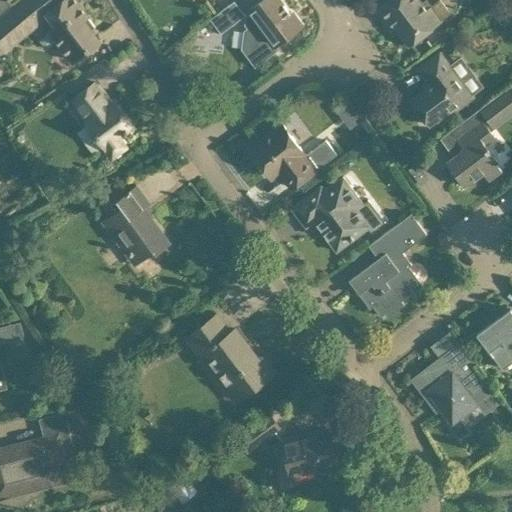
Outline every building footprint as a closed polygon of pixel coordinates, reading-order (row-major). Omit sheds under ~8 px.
[(5,0),(0,0),(0,14),(11,7),(5,0)] [(0,43),(6,51),(29,31),(44,19),(28,0),(19,0),(11,7),(0,14),(0,43)] [(64,0),(55,7),(47,13),(47,14),(53,10),(62,22),(50,31),(73,61),(82,54),(99,42),(91,31),(95,27),(74,0),(64,0)] [(289,15),(278,0),(264,0),(244,15),(234,2),(211,20),(221,34),(245,16),(245,17),(244,24),(246,28),(243,30),(241,46),(255,65),(276,49),(274,47),(301,27),(291,13),(289,15)] [(427,9),(419,0),(391,0),(376,12),(387,27),(391,23),(409,47),(425,35),(443,22),(442,20),(450,14),(440,1),(432,7),(431,6),(427,9)] [(440,54),(435,58),(419,70),(431,86),(411,101),(429,126),(453,108),(455,111),(473,98),(440,54)] [(105,147),(112,157),(125,147),(118,137),(134,125),(116,101),(112,105),(95,82),(72,99),(89,121),(86,123),(105,147)] [(490,131),(489,130),(511,112),(511,84),(449,130),(463,148),(445,162),(463,185),(481,172),(487,180),(500,170),(494,162),(496,160),(480,139),(490,131)] [(250,150),(267,172),(271,178),(280,171),(292,188),(336,155),(326,141),(304,158),(301,154),(303,153),(283,126),(250,150)] [(367,199),(363,202),(345,177),(325,192),(321,186),(292,209),(306,228),(314,222),(336,252),(368,228),(371,232),(385,222),(367,199)] [(102,221),(113,236),(119,232),(140,260),(154,250),(156,254),(170,243),(150,217),(148,219),(141,209),(149,203),(136,186),(117,200),(122,206),(102,221)] [(372,262),(348,280),(370,309),(375,305),(382,314),(386,311),(389,315),(404,304),(401,300),(419,286),(405,268),(411,264),(402,252),(425,234),(412,216),(410,214),(383,234),(392,247),(378,257),(372,262)] [(511,310),(510,308),(476,333),(488,349),(502,368),(511,360),(511,310)] [(193,332),(188,336),(201,354),(207,349),(242,396),(274,372),(262,356),(257,360),(234,329),(229,333),(216,315),(193,332)] [(0,326),(0,342),(24,337),(20,322),(0,326)] [(464,388),(482,375),(472,362),(458,342),(410,378),(431,406),(436,401),(452,422),(457,428),(463,423),(459,417),(476,403),(464,388)] [(79,397),(100,423),(112,414),(101,399),(111,391),(102,379),(79,397)] [(41,393),(50,397),(54,385),(46,382),(41,393)] [(23,444),(0,449),(0,495),(72,477),(63,444),(72,441),(67,422),(80,418),(77,408),(39,418),(44,438),(23,444)] [(269,416),(238,438),(247,449),(277,427),(269,416)] [(329,431),(314,435),(283,443),(290,474),(337,462),(329,431)] [(166,489),(181,506),(192,496),(176,479),(166,489)] [(158,511),(180,511),(156,486),(144,497),(158,511)]
